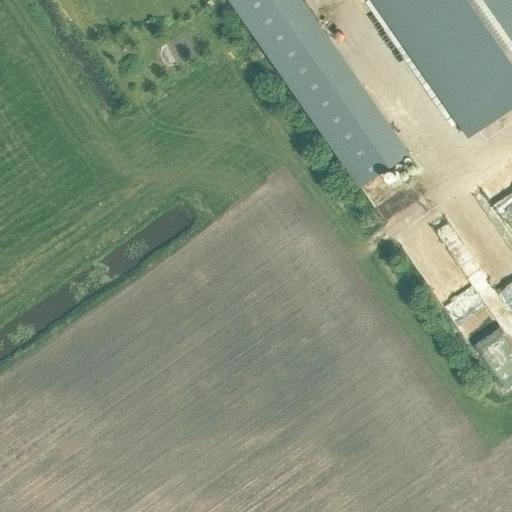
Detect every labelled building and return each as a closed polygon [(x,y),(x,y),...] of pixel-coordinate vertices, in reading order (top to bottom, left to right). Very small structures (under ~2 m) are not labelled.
[(229,0),(360,186),(409,151),(303,0),(229,0)] [(511,0),(376,0),(469,133),(511,103),(511,0)] [(511,176),(497,180),(501,201),(511,198),(511,176)] [(511,274),(511,260),(481,197),(455,210),(492,285),(511,274)] [(433,293),(462,275),(458,268),(472,259),(439,206),(395,233),(433,293)] [(462,273),(470,283),(482,273),(475,263),(462,273)]
